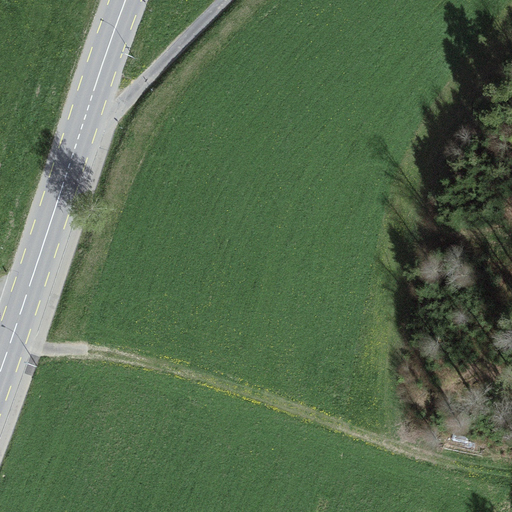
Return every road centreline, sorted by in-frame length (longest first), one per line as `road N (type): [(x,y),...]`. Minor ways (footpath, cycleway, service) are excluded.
road 1 (secondary): [(75,144),(0,370)]
road 2 (unclassified): [(75,144),(224,0)]
road 3 (secondary): [(125,0),(75,144)]
